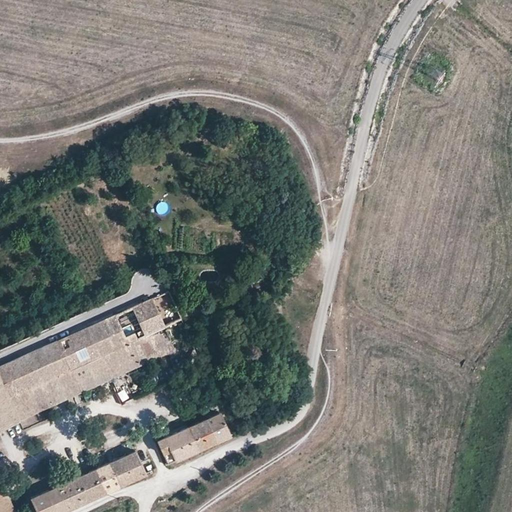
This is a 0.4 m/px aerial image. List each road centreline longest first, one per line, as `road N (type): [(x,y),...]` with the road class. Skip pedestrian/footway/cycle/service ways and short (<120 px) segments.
road 1 (unclassified): [(420,0),(387,48),(366,113),(306,403),(293,422),(79,511)]
road 2 (track): [(336,256),(328,251),(320,174),(307,143),(263,104),(174,92),(89,124),(0,138)]
